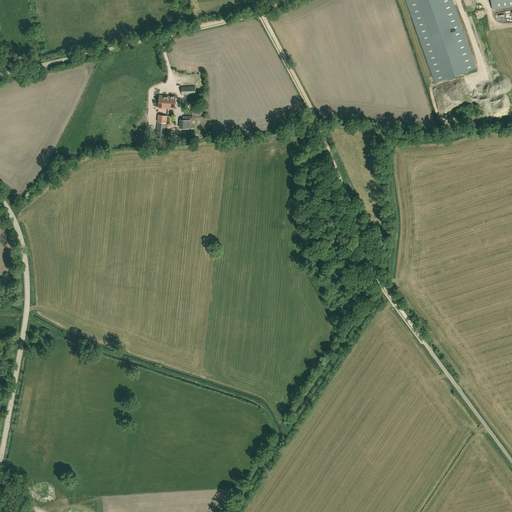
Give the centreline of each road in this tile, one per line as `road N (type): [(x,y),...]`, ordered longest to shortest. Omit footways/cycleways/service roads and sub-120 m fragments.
road 1 (track): [(423,342),(380,281),(308,102),(259,12)]
road 2 (unclassified): [(0,464),(26,310),(22,242),(0,198)]
road 3 (unclassified): [(0,74),(161,35)]
road 4 (unclassified): [(511,461),(423,342)]
